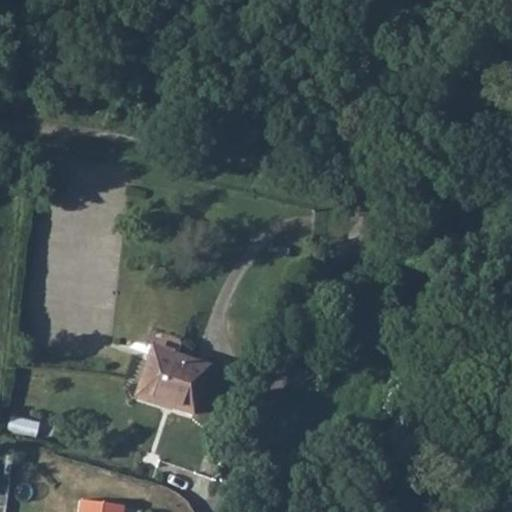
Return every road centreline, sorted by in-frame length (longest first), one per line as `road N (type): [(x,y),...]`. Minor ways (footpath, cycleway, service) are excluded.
road 1 (track): [(379,218),(315,186),(190,155),(0,132)]
road 2 (track): [(379,218),(284,381)]
road 3 (residential): [(284,381),(220,511)]
